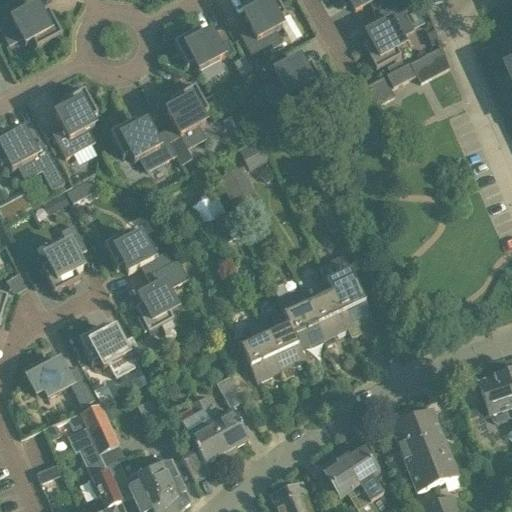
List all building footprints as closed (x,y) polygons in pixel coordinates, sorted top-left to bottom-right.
[(282,47),(279,42),(275,34),(281,31),(277,23),(284,19),(273,0),(260,0),(246,8),(250,15),(243,19),(250,32),(239,38),(250,58),(261,53),(263,57),(282,47)] [(385,11),(378,0),(336,0),(343,11),(350,7),(354,14),(368,6),(374,17),(385,11)] [(400,41),(413,34),(397,5),(385,11),(374,17),(373,18),(379,28),(365,35),(369,43),(362,47),(375,72),(400,58),(396,51),(404,47),(400,41)] [(61,39),(47,14),(40,18),(36,10),(23,17),(17,7),(0,16),(0,34),(8,50),(21,43),(24,49),(32,45),(36,52),(61,39)] [(197,75),(233,56),(227,45),(217,51),(209,36),(202,40),(198,33),(173,46),(186,71),(194,67),(197,75)] [(420,87),(428,83),(449,72),(441,50),(409,67),(420,87)] [(315,76),(309,66),(302,70),(298,63),(285,70),(279,59),(255,72),(261,84),(274,77),(287,101),(294,97),(298,104),(323,91),(322,89),(327,86),(320,73),(315,76)] [(251,75),(244,62),(243,61),(234,65),(242,79),(251,75)] [(392,92),(412,81),(406,68),(386,79),(392,92)] [(372,112),(379,109),(394,101),(384,80),(361,91),(372,112)] [(169,104),(173,111),(166,115),(174,130),(163,135),(169,146),(179,140),(186,153),(205,143),(198,130),(204,127),(200,119),(207,115),(194,91),(192,91),(189,86),(176,93),(179,99),(169,104)] [(97,119),(83,94),(81,95),(78,89),(65,97),(68,102),(58,108),(62,115),(55,119),(62,132),(51,138),(65,162),(94,146),(87,133),(93,130),(89,123),(97,119)] [(169,146),(163,135),(152,140),(145,127),(138,131),(134,124),(109,137),(122,162),(129,158),(133,165),(139,162),(146,175),(176,159),(169,147),(169,146)] [(267,136),(262,127),(253,132),(258,141),(267,136)] [(11,174),(17,171),(24,184),(43,174),(42,173),(53,167),(41,145),(30,150),(23,136),(15,140),(11,133),(1,138),(0,135),(0,170),(7,167),(11,174)] [(257,143),(239,153),(248,173),(267,163),(257,143)] [(257,177),(266,187),(275,178),(265,168),(257,177)] [(254,194),(242,169),(234,173),(233,177),(243,199),(254,194)] [(364,200),(359,189),(355,181),(339,189),(347,208),(364,200)] [(72,210),(80,205),(74,193),(65,198),(72,210)] [(215,194),(192,202),(198,222),(222,214),(215,194)] [(329,235),(330,235),(343,229),(326,194),(313,201),(329,235)] [(22,195),(0,203),(0,218),(0,220),(27,210),(22,195)] [(60,196),(50,202),(58,216),(68,211),(60,196)] [(226,244),(244,235),(234,213),(215,222),(226,244)] [(187,215),(176,220),(182,233),(193,227),(187,215)] [(116,222),(93,236),(106,259),(113,256),(119,262),(130,255),(136,265),(146,259),(128,225),(121,229),(116,222)] [(53,297),(78,284),(74,276),(82,273),(75,260),(86,254),(72,229),(60,235),(67,248),(44,261),(48,268),(40,272),(53,297)] [(371,321),(343,260),(319,271),(324,282),(351,341),(352,341),(356,338),(358,334),(355,328),(371,321)] [(178,265),(146,282),(151,292),(138,299),(142,306),(135,310),(140,320),(137,322),(144,335),(147,333),(148,335),(173,322),(169,315),(176,311),(168,294),(187,284),(178,265)] [(351,341),(324,282),(311,288),(318,302),(307,307),(323,343),(326,349),(335,345),(332,339),(346,332),(350,342),(351,341)] [(323,343),(307,307),(300,293),(276,304),(281,313),(281,314),(304,363),(309,361),(311,355),(308,350),(323,343)] [(304,363),(281,314),(270,318),(275,328),(263,333),(258,324),(257,324),(280,375),(284,383),(292,379),(289,371),(304,364),(304,363)] [(280,375),(257,324),(245,330),(250,340),(237,346),(256,386),(280,375)] [(102,330),(77,344),(91,369),(98,365),(102,372),(108,369),(115,382),(134,372),(132,367),(142,361),(131,341),(120,346),(114,334),(106,338),(102,330)] [(142,361),(159,352),(152,338),(134,347),(142,361)] [(35,398),(43,394),(47,402),(70,389),(81,411),(94,404),(75,370),(65,376),(58,363),(51,367),(47,360),(22,373),(35,398)] [(511,397),(505,377),(477,386),(488,420),(502,415),(505,423),(511,420),(511,397)] [(229,412),(230,411),(241,405),(228,380),(215,387),(229,412)] [(97,401),(109,396),(104,384),(92,389),(97,401)] [(205,400),(199,403),(205,414),(211,410),(205,400)] [(205,414),(199,403),(188,409),(193,418),(180,426),(195,453),(180,461),(191,481),(208,472),(205,467),(225,455),(210,427),(203,415),(205,414)] [(100,408),(88,413),(80,417),(80,419),(85,430),(91,442),(98,459),(99,459),(104,472),(114,468),(125,463),(119,449),(100,408)] [(210,427),(225,455),(248,443),(232,414),(210,427)] [(431,415),(407,425),(429,480),(438,476),(442,486),(457,480),(431,415)] [(480,416),(468,420),(476,444),(488,440),(480,416)] [(85,430),(80,419),(68,424),(73,435),(85,430)] [(429,480),(407,425),(390,432),(415,497),(442,486),(438,476),(429,480)] [(56,429),(43,434),(48,446),(61,441),(56,429)] [(99,459),(98,459),(91,442),(76,448),(91,483),(87,485),(94,502),(100,500),(105,511),(120,505),(107,476),(106,477),(104,472),(99,459)] [(389,511),(381,499),(382,498),(372,481),(378,478),(360,450),(339,464),(368,507),(370,506),(373,511),(389,511)] [(368,507),(339,464),(322,474),(339,502),(346,498),(355,511),(373,511),(370,506),(368,507)] [(170,466),(150,475),(166,508),(169,506),(171,511),(182,511),(188,507),(170,466)] [(36,478),(40,487),(51,482),(47,473),(36,478)] [(166,508),(150,475),(125,486),(137,511),(171,511),(169,506),(166,508)] [(286,494),(293,511),(311,511),(301,488),(286,494)] [(293,511),(286,494),(270,500),(274,511),(293,511)] [(453,511),(449,501),(422,511),(453,511)]
